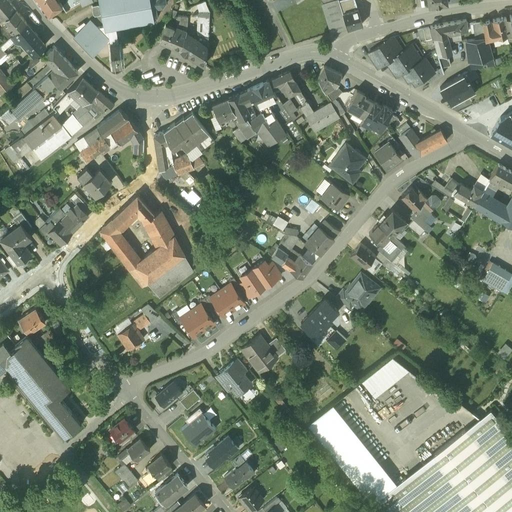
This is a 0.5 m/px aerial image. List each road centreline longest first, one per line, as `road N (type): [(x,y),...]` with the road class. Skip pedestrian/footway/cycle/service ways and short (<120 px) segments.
road 1 (residential): [(471,135),(387,188),(325,263),(257,318),(128,395)]
road 2 (residential): [(55,271),(143,179),(149,101)]
road 3 (tertiary): [(149,101),(291,57),(334,56)]
road 4 (tertiary): [(24,0),(86,67),(129,99),(149,101)]
road 5 (tertiary): [(334,56),(471,135)]
road 6 (residential): [(128,395),(227,511)]
road 7 (residential): [(55,271),(128,395)]
road 8 (residential): [(377,31),(511,5)]
